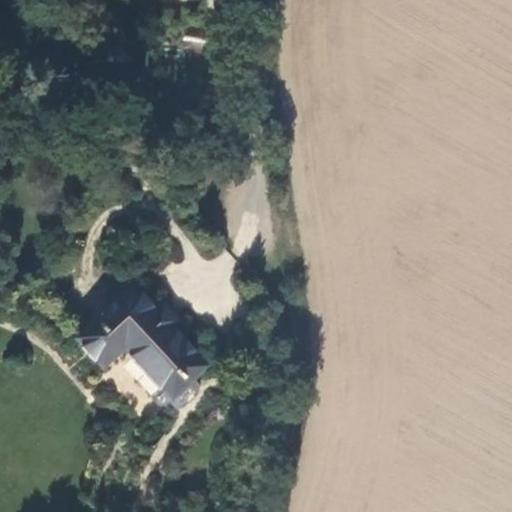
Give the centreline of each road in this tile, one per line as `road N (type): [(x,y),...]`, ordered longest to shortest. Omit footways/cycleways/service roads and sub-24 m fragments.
road 1 (residential): [(252,0),(256,199),(286,337)]
road 2 (residential): [(470,359),(286,337)]
road 3 (residential): [(439,511),(470,359)]
road 4 (track): [(292,366),(249,511)]
